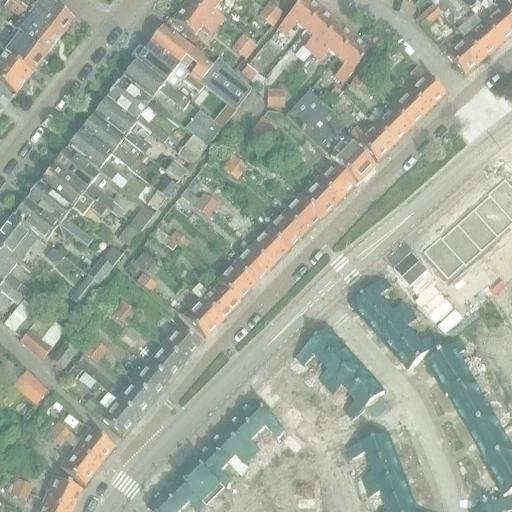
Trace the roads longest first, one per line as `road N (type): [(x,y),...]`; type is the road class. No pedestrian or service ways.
road 1 (residential): [(462,96),(219,337),(129,452),(123,485)]
road 2 (tertiary): [(320,294),(123,485)]
road 3 (residential): [(455,511),(410,397),(320,294)]
road 4 (tertiary): [(501,138),(320,294)]
road 5 (residential): [(0,167),(109,30)]
road 6 (residential): [(462,96),(396,27),(351,0)]
